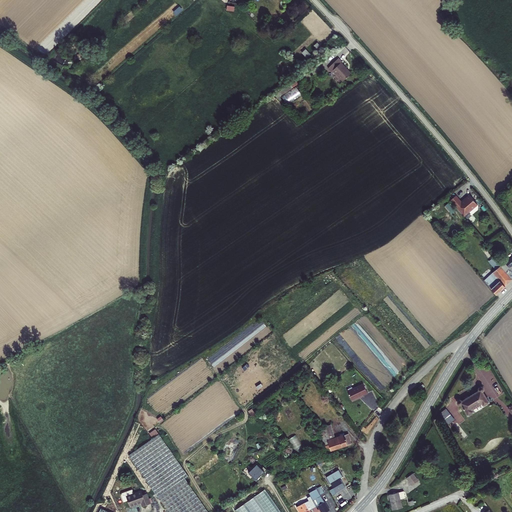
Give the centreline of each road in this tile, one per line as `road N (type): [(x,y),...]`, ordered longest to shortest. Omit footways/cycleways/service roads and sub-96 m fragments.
road 1 (unclassified): [(314,0),(511,231)]
road 2 (tertiary): [(511,291),(467,343),(368,499)]
